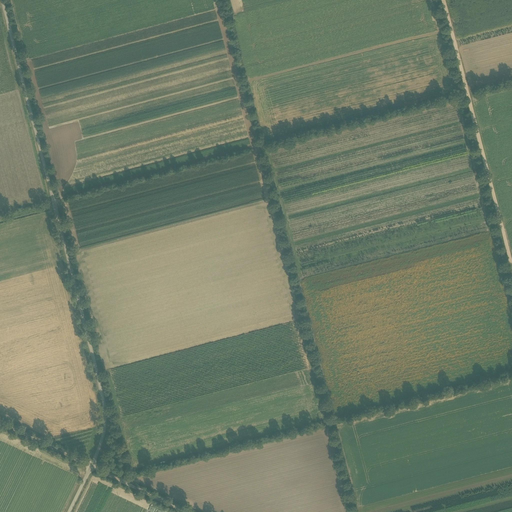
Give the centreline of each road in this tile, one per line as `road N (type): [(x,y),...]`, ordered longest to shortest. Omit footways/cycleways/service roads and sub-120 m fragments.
road 1 (unclassified): [(67,511),(99,445),(103,405),(4,0)]
road 2 (track): [(444,0),(511,266)]
road 3 (track): [(0,421),(186,511)]
